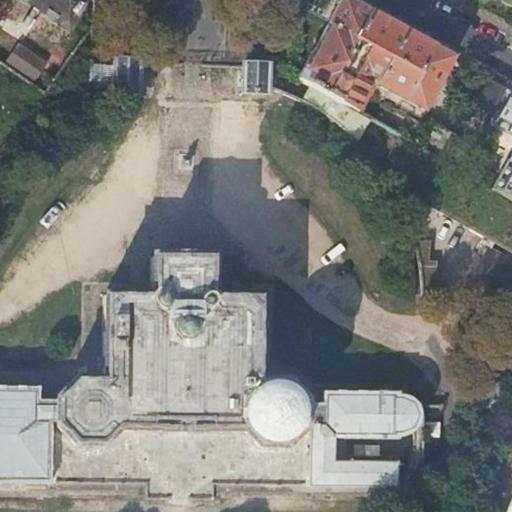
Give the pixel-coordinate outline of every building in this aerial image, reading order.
[(26,0),(32,4),(66,26),(84,0),(26,0)] [(299,80),(311,86),(355,112),(370,83),(423,111),(450,60),(400,32),(385,24),(375,19),(340,0),(294,0),(295,5),(328,23),(299,80)] [(49,61),(19,44),(5,60),(36,81),(49,61)] [(113,89),(139,90),(140,82),(145,82),(146,66),(140,66),(140,61),(114,59),(114,61),(113,89)] [(242,93),(269,94),(269,88),(270,66),(270,64),(243,64),(243,66),(243,70),(238,70),(238,85),(243,85),(242,93)] [(490,115),(504,89),(477,75),(463,100),(490,115)] [(302,102),(308,106),(307,107),(318,113),(346,135),(359,147),(365,137),(393,153),(381,174),(391,192),(394,196),(401,213),(421,202),(482,237),(479,243),(490,249),(494,243),(511,253),(511,200),(493,190),(460,171),(420,149),(355,112),(311,86),(302,102)] [(511,93),(504,89),(490,115),(485,124),(511,138),(511,155),(493,190),(511,200),(511,93)] [(434,124),(420,149),(460,171),(474,146),(434,124)] [(418,282),(419,299),(433,299),(433,262),(425,262),(425,242),(412,242),(413,249),(417,267),(418,282)] [(416,406),(414,402),(397,402),(397,391),(317,390),(317,402),(304,401),(304,399),(286,381),(258,380),(258,297),(212,296),(212,255),(150,255),(150,295),(104,296),(104,379),(75,378),(56,396),(56,398),(39,398),(39,385),(0,385),(0,479),(47,479),(50,418),(56,418),(56,423),(75,443),(101,443),(117,428),(241,429),(259,444),(285,444),(301,425),(308,425),(311,482),(311,486),(398,487),(398,463),(335,461),(335,437),(399,438),(399,435),(403,434),(408,431),(414,425),(416,420),(417,415),(417,410),(416,406)] [(480,299),(480,295),(480,291),(480,287),(461,287),(461,299),(480,299)] [(479,405),(478,407),(503,407),(504,383),(479,383),(479,405)]
